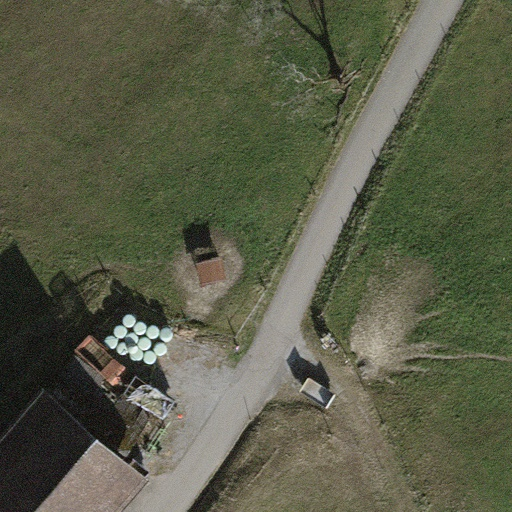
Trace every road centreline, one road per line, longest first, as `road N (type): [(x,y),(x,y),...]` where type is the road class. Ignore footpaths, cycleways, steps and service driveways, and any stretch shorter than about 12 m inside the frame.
road 1 (track): [(163,511),(256,382),(447,0)]
road 2 (track): [(283,329),(364,419),(408,511)]
